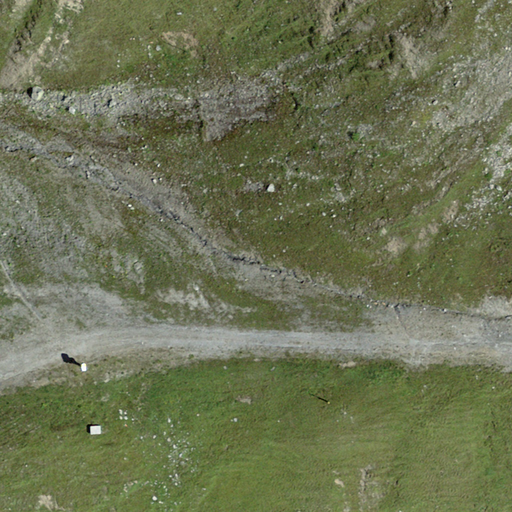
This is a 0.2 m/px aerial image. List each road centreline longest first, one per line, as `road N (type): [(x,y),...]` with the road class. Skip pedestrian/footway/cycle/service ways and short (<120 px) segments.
road 1 (track): [(511,303),(411,299),(291,277),(0,132)]
road 2 (track): [(0,373),(76,347),(185,336),(511,347)]
